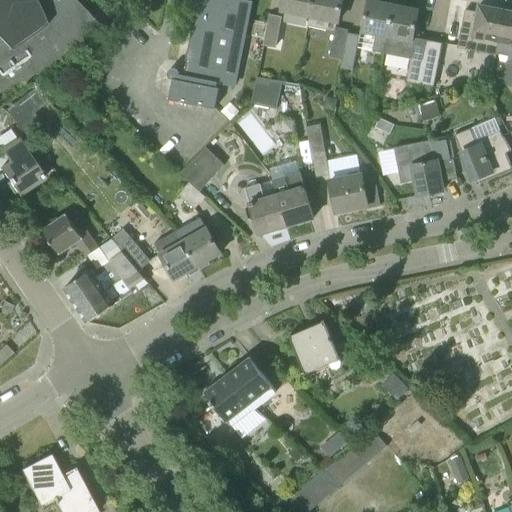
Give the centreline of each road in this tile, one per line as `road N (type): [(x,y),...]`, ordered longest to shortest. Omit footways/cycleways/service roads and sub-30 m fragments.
road 1 (residential): [(511,204),(307,250),(210,294),(179,329)]
road 2 (residential): [(179,329),(227,320),(320,280),(511,238)]
road 3 (residential): [(183,511),(96,367)]
road 4 (residential): [(96,367),(0,229)]
